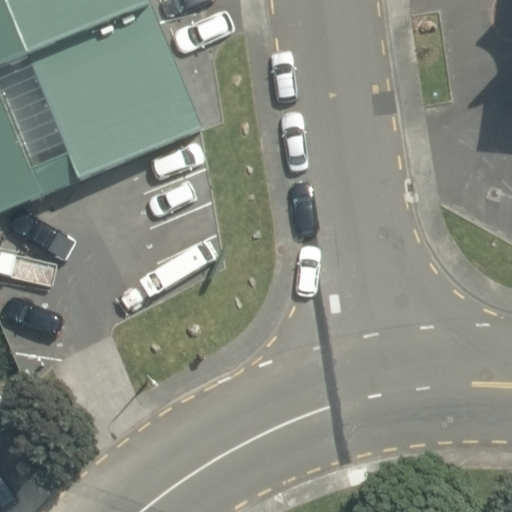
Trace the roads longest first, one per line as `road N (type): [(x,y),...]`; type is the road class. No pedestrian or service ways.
road 1 (residential): [(383,394),(333,0)]
road 2 (residential): [(383,394),(274,429),(144,511)]
road 3 (unclassified): [(511,388),(383,394)]
